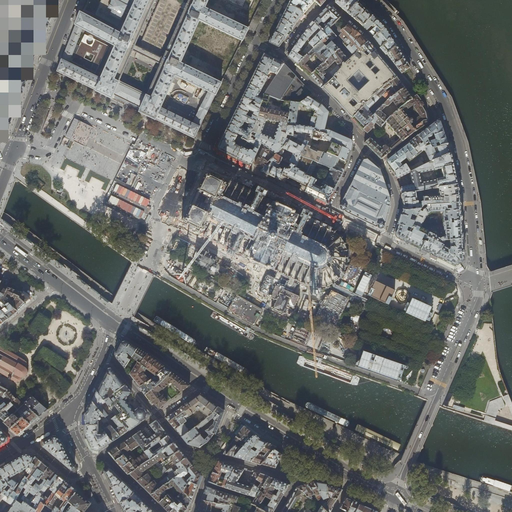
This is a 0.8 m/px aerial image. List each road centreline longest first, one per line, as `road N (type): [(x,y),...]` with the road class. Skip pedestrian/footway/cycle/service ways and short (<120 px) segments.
road 1 (residential): [(478,285),(468,192),(444,103),(369,0)]
road 2 (residential): [(394,498),(478,285)]
road 3 (residential): [(328,1),(367,35),(432,117),(379,162)]
road 4 (residential): [(379,162),(396,198),(385,242),(478,285)]
road 5 (secondary): [(71,0),(12,150)]
road 6 (primary): [(114,323),(0,236)]
road 7 (residential): [(203,149),(327,214)]
road 8 (residential): [(281,55),(361,144)]
